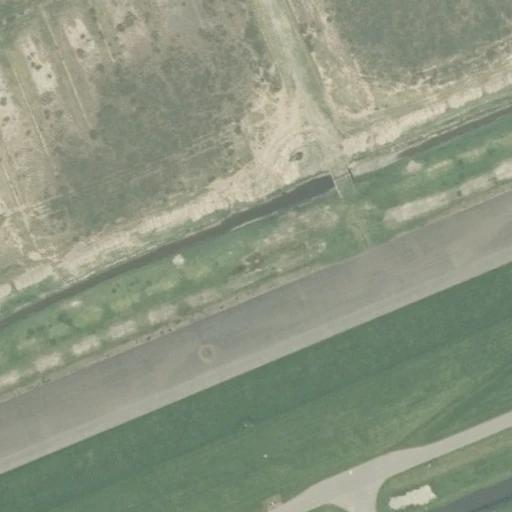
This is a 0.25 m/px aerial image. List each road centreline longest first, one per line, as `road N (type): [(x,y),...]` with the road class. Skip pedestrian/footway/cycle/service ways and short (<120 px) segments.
road 1 (track): [(0,466),(511,253)]
road 2 (track): [(369,511),(357,479),(511,363)]
